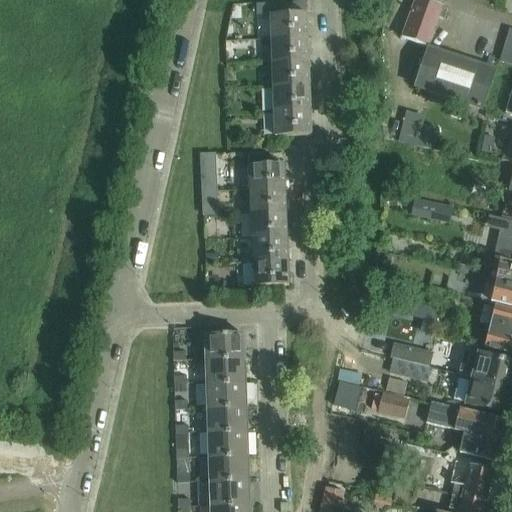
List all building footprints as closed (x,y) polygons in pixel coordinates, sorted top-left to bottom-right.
[(420,0),(416,0),(402,40),(427,49),(442,8),(420,0)] [(306,16),(292,16),(270,17),(271,43),(307,41),(306,16)] [(511,33),(510,33),(501,64),(511,67),(511,33)] [(307,41),(271,43),(272,66),(308,65),(307,41)] [(428,50),(415,89),(482,111),(495,72),(428,50)] [(308,65),(272,66),(273,91),(309,89),(308,65)] [(309,89),(273,91),(274,115),(310,113),(309,89)] [(310,113),(274,115),(275,139),(310,138),(310,113)] [(419,138),(416,151),(432,155),(433,151),(437,133),(422,129),(419,138)] [(264,156),(248,157),(248,168),(264,167),(264,156)] [(214,157),(202,157),(203,195),(216,194),(214,157)] [(248,168),(249,193),(285,192),(284,166),(264,167),(248,168)] [(285,192),(249,193),(250,217),(286,216),(285,192)] [(216,194),(203,195),(204,219),(217,219),(216,194)] [(511,200),(507,199),(502,219),(511,221),(511,200)] [(415,203),(412,218),(434,223),(437,207),(415,203)] [(286,216),(250,217),(251,241),(287,240),(286,216)] [(494,259),(511,263),(511,237),(500,235),(494,259)] [(287,240),(251,241),(252,266),(287,264),(287,240)] [(219,256),(205,256),(206,266),(219,266),(219,256)] [(384,257),(380,273),(388,275),(392,259),(384,257)] [(287,264),(252,266),(253,290),(288,288),(287,264)] [(511,269),(499,266),(494,287),(511,290),(511,269)] [(378,283),(375,294),(392,298),(395,286),(378,283)] [(511,311),(511,290),(494,287),(490,306),(494,307),(511,311)] [(390,302),(376,300),(373,314),(387,317),(390,302)] [(400,303),(397,314),(424,321),(421,334),(433,337),(439,312),(400,303)] [(511,311),(494,307),(489,328),(511,333),(511,311)] [(511,333),(489,328),(484,350),(511,357),(511,333)] [(205,337),(206,363),(243,361),(242,336),(205,337)] [(391,361),(394,361),(429,370),(432,356),(395,347),(391,361)] [(173,355),(173,363),(185,363),(185,354),(173,355)] [(511,364),(477,356),(471,381),(511,391),(511,364)] [(243,361),(206,363),(207,387),(244,386),(243,361)] [(429,370),(394,361),(390,375),(427,384),(430,370),(429,370)] [(174,379),(174,388),(186,387),(186,379),(174,379)] [(365,387),(365,388),(371,390),(372,389),(373,382),(367,380),(365,387)] [(389,381),(386,393),(404,397),(407,385),(389,381)] [(506,416),(511,391),(471,381),(471,383),(461,381),(455,402),(465,404),(465,406),(506,416)] [(244,386),(207,387),(208,412),(245,410),(244,386)] [(403,420),(408,401),(381,394),(376,414),(403,420)] [(174,403),(175,412),(187,412),(187,403),(174,403)] [(500,444),(504,423),(436,405),(434,414),(457,420),(454,432),(464,435),(500,444)] [(245,410),(208,412),(208,436),(246,435),(245,410)] [(355,445),(366,431),(357,424),(346,438),(355,445)] [(175,428),(175,437),(188,436),(187,427),(175,428)] [(378,436),(393,440),(395,432),(380,428),(378,436)] [(246,435),(208,436),(209,460),(247,459),(246,435)] [(382,460),(387,440),(369,435),(363,455),(382,460)] [(500,444),(464,435),(460,455),(495,463),(500,444)] [(176,452),(176,461),(189,461),(188,452),(176,452)] [(247,459),(209,460),(210,485),(247,484),(247,459)] [(352,461),(342,459),(340,469),(349,471),(352,461)] [(446,484),(455,486),(487,495),(493,471),(456,463),(452,479),(448,478),(446,484)] [(177,476),(177,485),(189,485),(190,477),(177,476)] [(247,484),(210,485),(211,509),(248,508),(247,484)] [(439,488),(426,485),(425,490),(438,493),(439,488)] [(482,511),(487,495),(455,486),(450,509),(462,511),(482,511)] [(408,507),(411,495),(395,491),(395,492),(389,490),(387,498),(393,499),(392,504),(408,507)] [(326,491),(320,511),(338,511),(343,495),(326,491)] [(178,501),(178,510),(190,509),(190,500),(178,501)]
